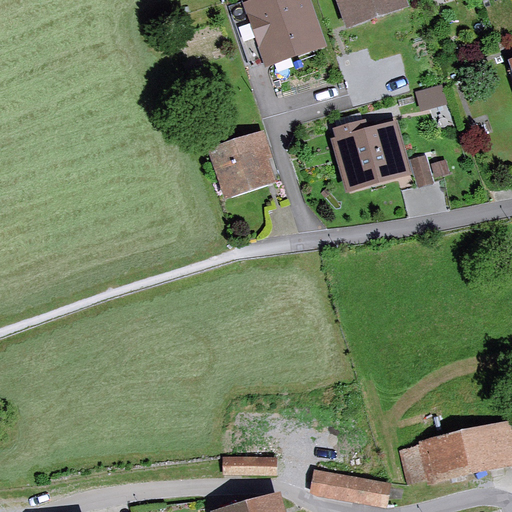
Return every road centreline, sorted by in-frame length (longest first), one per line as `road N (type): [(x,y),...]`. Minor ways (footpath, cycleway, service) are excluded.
road 1 (residential): [(56,511),(115,494),(235,486),(348,511)]
road 2 (residential): [(511,205),(237,254)]
